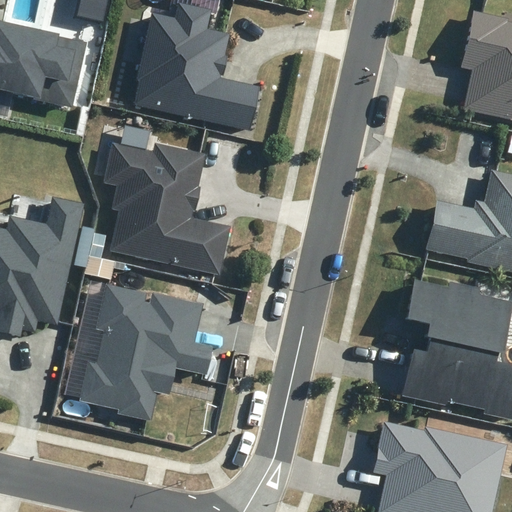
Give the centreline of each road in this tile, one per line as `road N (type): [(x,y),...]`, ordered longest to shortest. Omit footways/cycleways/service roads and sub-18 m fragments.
road 1 (residential): [(242,511),(276,456),(374,0)]
road 2 (residential): [(162,511),(0,475)]
